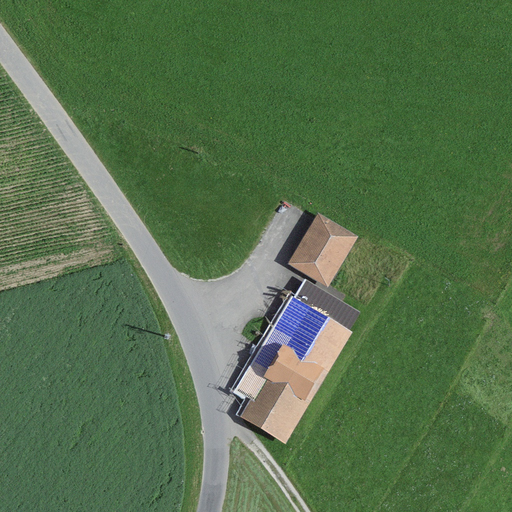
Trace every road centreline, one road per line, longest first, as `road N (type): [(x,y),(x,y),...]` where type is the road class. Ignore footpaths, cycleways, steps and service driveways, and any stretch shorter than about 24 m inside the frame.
road 1 (unclassified): [(0,42),(177,300),(214,408),(210,511)]
road 2 (track): [(214,408),(257,449),(303,511)]
